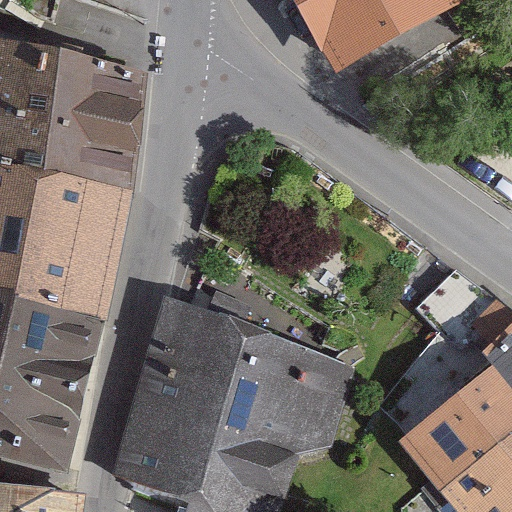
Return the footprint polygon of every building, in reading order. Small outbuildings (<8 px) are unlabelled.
[(304,0),(345,79),(479,6),(475,0),(304,0)] [(0,35),(0,159),(138,187),(162,75),(0,35)] [(138,187),(0,159),(0,284),(116,311),(138,187)] [(116,311),(0,284),(0,453),(80,465),(116,311)] [(180,301),(126,475),(199,500),(195,511),(307,511),(372,369),(180,301)] [(511,511),(511,359),(412,441),(464,511),(511,511)] [(0,481),(0,511),(86,511),(90,493),(0,481)]
